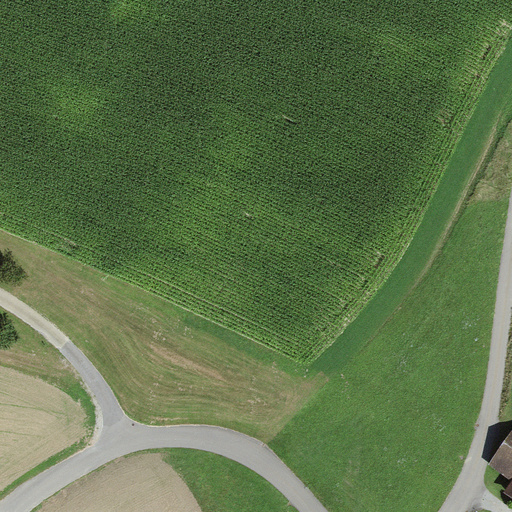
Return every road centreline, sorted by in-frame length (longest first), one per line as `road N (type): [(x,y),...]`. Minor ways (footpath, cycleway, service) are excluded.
road 1 (residential): [(3,511),(114,438),(186,431),(250,449),(313,511)]
road 2 (residential): [(456,511),(494,422),(511,282)]
